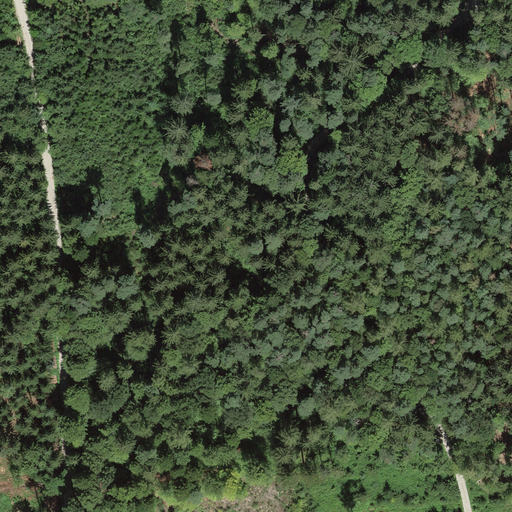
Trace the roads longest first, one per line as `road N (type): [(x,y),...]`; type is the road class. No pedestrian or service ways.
road 1 (track): [(478,0),(383,91),(312,140),(301,176),(308,208),(438,426),(469,511)]
road 2 (track): [(65,511),(57,252),(21,0)]
